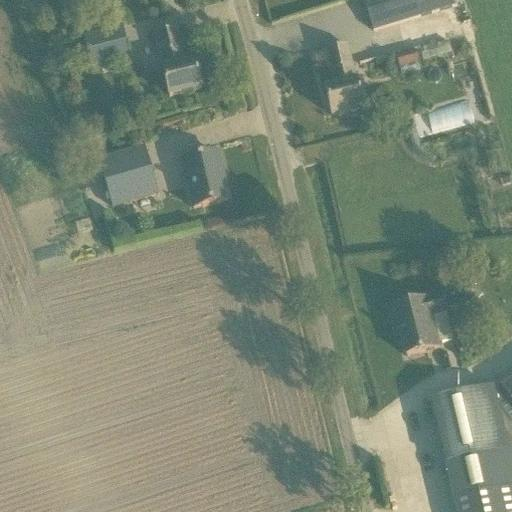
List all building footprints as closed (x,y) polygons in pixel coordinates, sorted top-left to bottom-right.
[(455,7),(452,0),(363,0),(374,32),(455,7)] [(119,71),(132,68),(122,28),(83,38),(91,69),(117,63),(119,71)] [(177,31),(154,36),(163,71),(162,71),(169,99),(201,91),(194,63),(186,65),(177,31)] [(356,83),(347,48),(325,53),(333,88),(324,90),(331,118),(363,110),(357,83),(356,83)] [(414,52),(396,56),(399,69),(417,64),(414,52)] [(112,209),(159,195),(145,149),(99,163),(112,209)] [(217,156),(182,164),(193,211),(228,202),(217,156)] [(473,286),(465,287),(461,294),(463,301),(469,306),(477,304),(481,297),(479,290),(473,286)] [(427,303),(426,301),(388,311),(393,330),(398,329),(406,358),(439,350),(437,345),(453,341),(442,299),(427,303)] [(511,445),(511,383),(501,391),(493,392),(493,389),(430,404),(456,511),(511,511),(511,470),(507,449),(511,445)]
